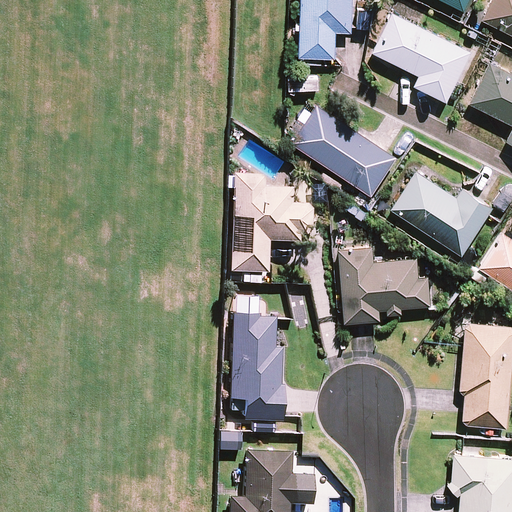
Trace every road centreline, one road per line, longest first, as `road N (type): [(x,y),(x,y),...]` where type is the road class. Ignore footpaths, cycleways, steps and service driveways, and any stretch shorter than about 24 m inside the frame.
road 1 (unknown): [(0,140),(30,266),(31,386),(15,511)]
road 2 (unknown): [(0,45),(201,16)]
road 3 (unknown): [(30,294),(206,274)]
road 4 (unknown): [(21,468),(187,476)]
